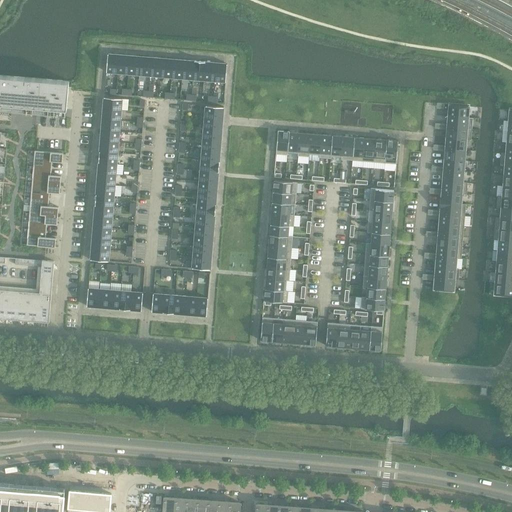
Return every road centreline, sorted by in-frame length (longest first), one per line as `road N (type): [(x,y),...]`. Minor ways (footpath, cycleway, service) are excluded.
road 1 (secondary): [(0,452),(47,446),(279,464),(386,474),(511,499)]
road 2 (secondary): [(511,490),(388,464),(0,435)]
road 3 (residential): [(58,340),(409,369)]
road 4 (residential): [(430,105),(409,369)]
road 5 (residential): [(58,340),(79,93)]
road 6 (residential): [(94,477),(250,487)]
road 7 (residential): [(250,487),(374,496)]
